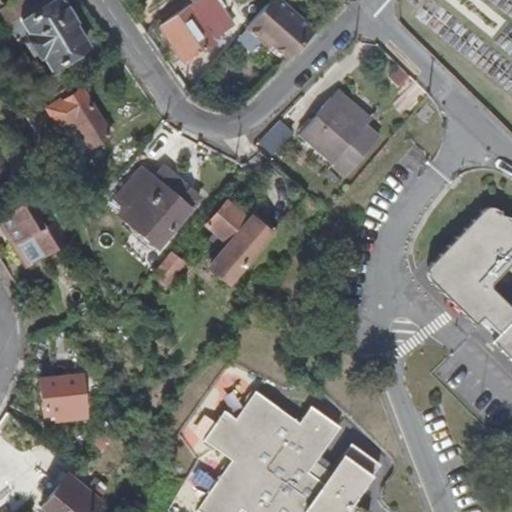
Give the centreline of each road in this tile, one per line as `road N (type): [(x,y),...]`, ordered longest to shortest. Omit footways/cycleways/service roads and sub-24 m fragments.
road 1 (residential): [(362,5),(254,113),(229,123),(179,108),(103,0)]
road 2 (residential): [(362,5),(511,161)]
